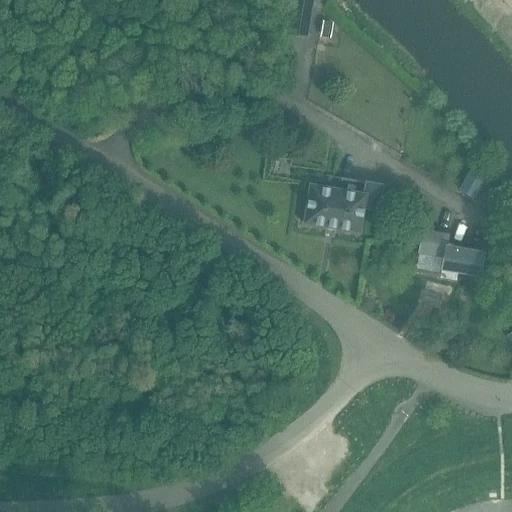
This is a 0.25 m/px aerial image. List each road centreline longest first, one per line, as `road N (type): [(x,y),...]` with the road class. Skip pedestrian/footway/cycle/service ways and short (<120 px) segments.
road 1 (unclassified): [(392,354),(0,100)]
road 2 (unclassified): [(0,509),(150,505),(259,458),(392,354)]
road 3 (unclassified): [(511,399),(429,376),(392,354)]
